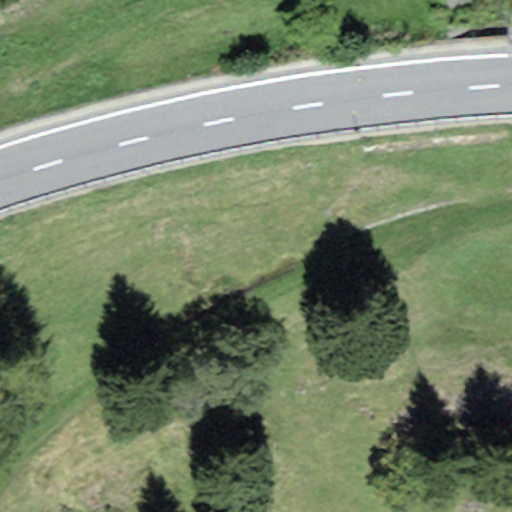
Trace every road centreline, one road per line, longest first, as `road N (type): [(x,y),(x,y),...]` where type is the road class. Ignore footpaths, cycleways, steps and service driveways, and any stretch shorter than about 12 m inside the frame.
road 1 (primary): [(511,85),(271,110),(0,178)]
road 2 (track): [(511,206),(413,226),(231,307)]
